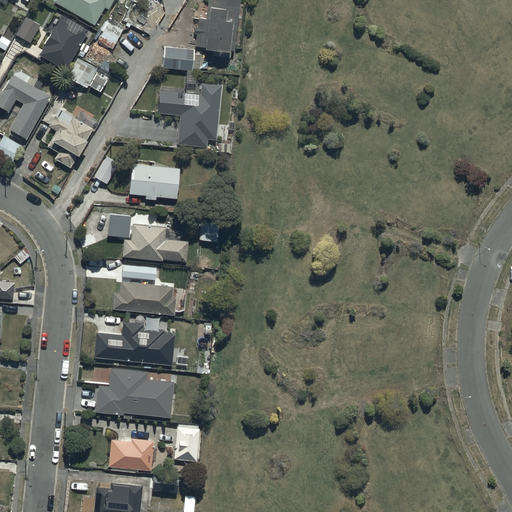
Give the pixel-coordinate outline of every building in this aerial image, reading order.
[(54,0),(95,23),(105,5),(109,7),(112,0),(54,0)] [(115,1),(109,12),(122,20),(127,13),(122,10),(127,0),(117,0),(116,1),(115,1)] [(197,32),(196,43),(214,45),(213,54),(231,56),(234,21),(238,22),(239,0),(209,0),(209,1),(211,1),(209,20),(199,19),(199,24),(195,24),(194,32),(197,32)] [(86,30),(61,17),(55,29),(53,28),(43,45),(45,46),(40,55),(66,68),(86,30)] [(40,25),(25,18),(16,35),(30,43),(40,25)] [(108,18),(97,39),(112,47),(124,27),(108,18)] [(194,47),(165,45),(163,67),(200,70),(200,66),(207,67),(208,58),(200,57),(201,53),(194,52),(194,47)] [(97,68),(78,58),(67,77),(86,88),(97,68)] [(51,93),(12,71),(0,92),(0,104),(9,109),(16,97),(24,101),(10,127),(26,137),(51,93)] [(158,71),(158,79),(180,79),(180,71),(158,71)] [(201,92),(160,88),(158,110),(165,111),(165,113),(173,114),(173,112),(180,112),(178,142),(206,145),(207,136),(217,137),(221,83),(202,81),(201,92)] [(94,126),(59,105),(49,123),(56,128),(47,144),(59,150),(55,156),(71,166),(94,126)] [(21,144),(3,133),(0,139),(0,156),(11,162),(21,144)] [(106,153),(94,174),(106,182),(119,160),(106,153)] [(178,196),(180,165),(132,161),(129,191),(146,192),(146,197),(156,197),(156,194),(178,196)] [(124,238),(122,256),(122,258),(162,261),(163,260),(186,262),(188,242),(164,240),(165,228),(131,226),(132,216),(109,215),(108,237),(124,238)] [(23,248),(13,256),(20,263),(29,255),(23,248)] [(156,267),(122,265),(121,278),(155,280),(156,267)] [(14,279),(0,278),(0,296),(13,297),(14,279)] [(113,295),(112,310),(174,316),(176,299),(172,298),(173,289),(120,284),(119,295),(113,295)] [(163,334),(164,331),(142,328),(142,324),(123,323),(121,336),(96,334),(93,358),(172,366),(175,335),(163,334)] [(147,369),(110,365),(109,383),(99,382),(96,410),(125,412),(124,416),(132,417),(133,411),(170,414),(173,379),(147,377),(147,369)] [(198,424),(178,422),(177,422),(175,457),(198,459),(200,427),(198,426),(198,424)] [(131,438),(111,436),(108,464),(111,464),(110,469),(136,471),(136,467),(151,468),(154,438),(132,436),(131,438)] [(181,477),(154,474),(154,478),(152,492),(178,495),(181,477)] [(140,511),(143,486),(111,483),(110,489),(96,488),(95,497),(94,498),(92,511),(140,511)]
